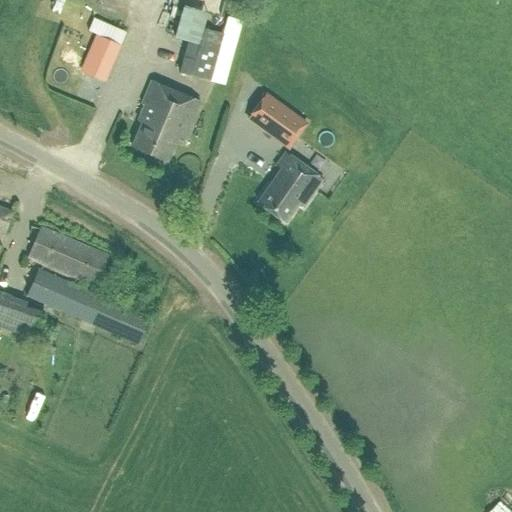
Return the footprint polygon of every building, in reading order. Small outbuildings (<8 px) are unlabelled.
[(222,9),(224,0),(222,0),(220,8),(209,4),(206,13),(182,7),(173,38),(187,41),(179,71),(209,79),(226,18),(228,18),(230,12),(222,9)] [(226,18),(209,79),(224,83),(240,22),(226,18)] [(109,74),(117,55),(119,50),(95,39),(84,62),(95,67),(109,74)] [(181,142),(199,102),(151,81),(142,103),(147,105),(130,144),(166,160),(176,139),(181,142)] [(265,94),(247,119),(288,148),(305,124),(265,94)] [(300,207),(321,179),(284,152),(274,165),(280,170),(256,201),(284,221),(296,204),(300,207)] [(0,247),(13,213),(0,208),(0,247)] [(93,287),(107,255),(40,226),(26,258),(93,287)] [(137,343),(143,330),(149,316),(43,270),(38,268),(36,273),(26,295),(137,343)] [(31,306),(0,295),(0,330),(20,338),(31,306)]
